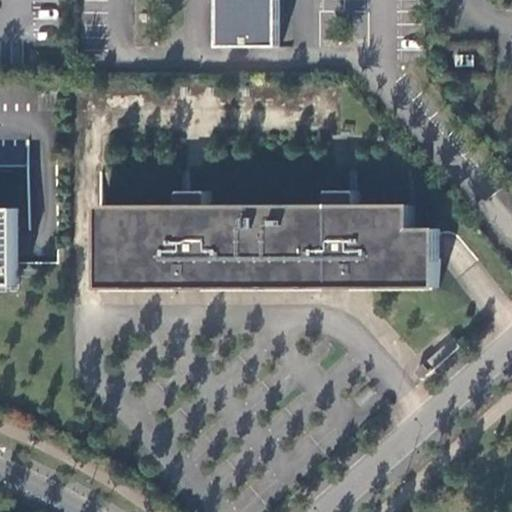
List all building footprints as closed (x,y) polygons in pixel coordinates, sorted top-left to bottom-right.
[(222,0),(222,48),(282,48),(282,0),(222,0)] [(385,289),(440,289),(439,229),(414,230),(414,206),(360,206),(360,192),(332,192),(332,207),(212,207),(212,193),(183,193),(183,207),(102,207),(103,290),(185,289),(185,276),(211,275),(211,289),(291,289),(359,289),(359,275),(385,275),(385,289)] [(0,286),(21,287),(20,209),(0,209),(0,286)] [(211,275),(185,276),(185,289),(211,289),(211,275)] [(385,275),(359,275),(359,289),(385,289),(385,275)] [(418,372),(425,380),(463,346),(456,339),(418,372)]
